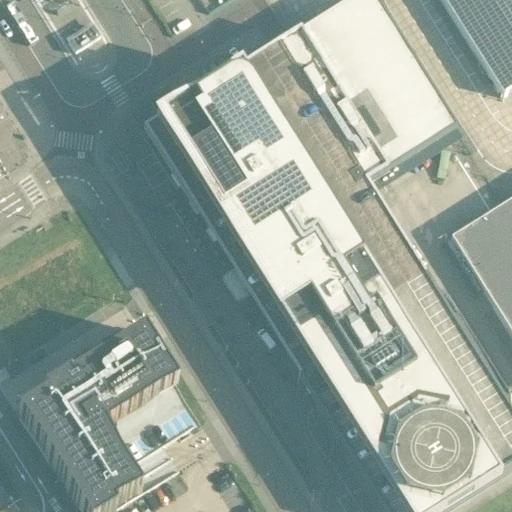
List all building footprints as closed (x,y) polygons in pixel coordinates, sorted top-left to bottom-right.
[(154,130),(142,138),(195,222),(207,215),(293,352),(309,376),(296,384),(298,386),(314,412),(350,469),(376,511),(463,511),(498,491),(494,485),(511,474),(511,425),(510,423),(497,402),(450,327),(436,305),(425,287),(370,201),(364,192),(456,134),(371,0),(360,0),(332,18),(293,42),(290,44),(278,52),(237,78),(196,104),(184,111),(154,130)] [(511,0),(438,0),(502,100),(511,93),(511,0)] [(100,40),(92,29),(67,45),(75,56),(100,40)] [(511,204),(506,208),(450,243),(511,341),(511,204)] [(30,409),(17,418),(18,420),(17,420),(74,511),(118,511),(142,497),(134,485),(170,462),(162,449),(178,440),(183,437),(194,429),(199,427),(176,390),(177,389),(143,336),(42,399),(44,401),(37,405),(35,406),(30,409)]
